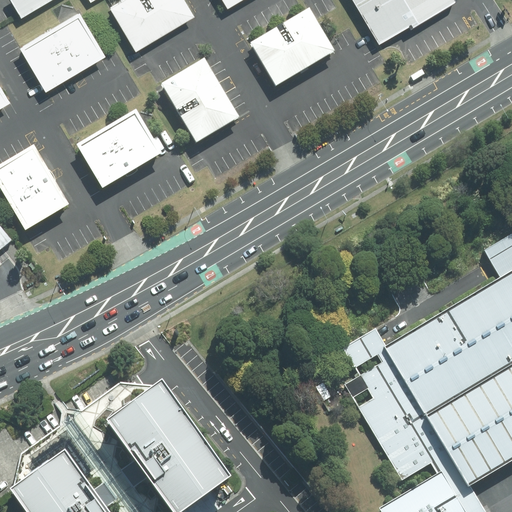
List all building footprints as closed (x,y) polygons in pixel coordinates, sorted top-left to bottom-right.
[(11,0),(20,17),(48,0),(11,0)] [(123,0),(109,8),(133,51),(193,17),(183,0),(123,0)] [(220,0),(226,10),(242,0),(220,0)] [(352,0),(378,43),(454,2),(453,0),(352,0)] [(245,46),(272,93),(334,57),(307,10),(245,46)] [(20,48),(44,92),(105,59),(81,16),(20,48)] [(160,87),(195,148),(237,124),(202,64),(160,87)] [(76,150),(99,192),(158,160),(135,118),(76,150)] [(0,171),(0,193),(26,235),(67,210),(31,152),(0,171)] [(0,227),(0,252),(12,242),(0,227)] [(344,385),(399,481),(430,465),(435,474),(377,510),(378,511),(511,511),(511,235),(482,253),(498,278),(385,349),(374,329),(340,349),(358,377),(344,385)] [(144,481),(167,511),(179,511),(227,478),(158,384),(122,411),(103,424),(132,463),(138,472),(144,481)] [(332,398),(323,385),(310,392),(319,406),(332,398)] [(89,493),(61,454),(31,475),(7,493),(20,511),(102,511),(102,510),(95,502),(89,493)] [(132,463),(121,471),(133,488),(144,481),(138,472),(132,463)] [(103,483),(89,493),(95,502),(102,510),(116,500),(103,483)]
